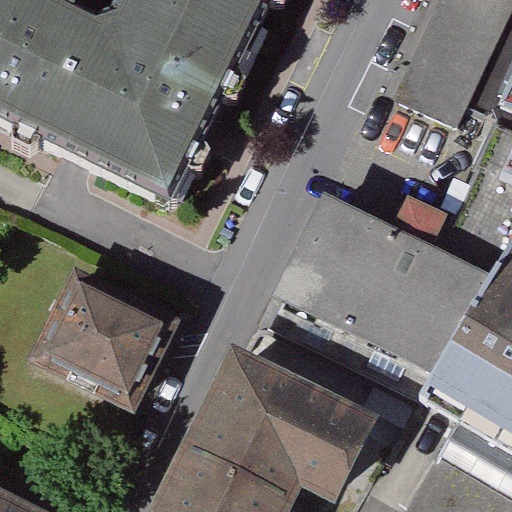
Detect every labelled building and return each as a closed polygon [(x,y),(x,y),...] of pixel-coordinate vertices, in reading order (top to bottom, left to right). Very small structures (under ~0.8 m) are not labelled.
[(98,29),(37,0),(0,0),(0,128),(175,216),(209,147),(278,0),(128,0),(119,21),(98,29)] [(511,101),(511,0),(449,0),(400,106),(464,133),(474,111),(488,116),(491,108),(506,114),(509,109),(511,101)] [(459,232),(454,229),(442,254),(501,282),(511,263),(511,101),(509,109),(511,110),(511,133),(501,129),(459,232)] [(281,307),(441,383),(501,282),(442,254),(454,229),(457,222),(416,202),(401,234),(332,201),(281,307)] [(511,511),(511,263),(501,282),(441,383),(428,405),(466,432),(418,511),(511,511)] [(79,276),(32,371),(146,426),(192,331),(79,276)] [(347,511),(386,432),(239,362),(166,511),(296,511),(306,492),(347,511)]
